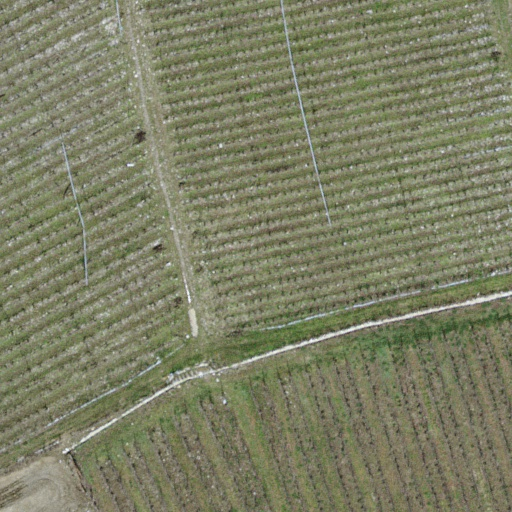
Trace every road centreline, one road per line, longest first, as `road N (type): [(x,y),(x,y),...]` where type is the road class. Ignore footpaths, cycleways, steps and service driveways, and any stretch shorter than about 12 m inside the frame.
road 1 (track): [(0,456),(189,355),(511,281)]
road 2 (track): [(135,0),(208,351)]
